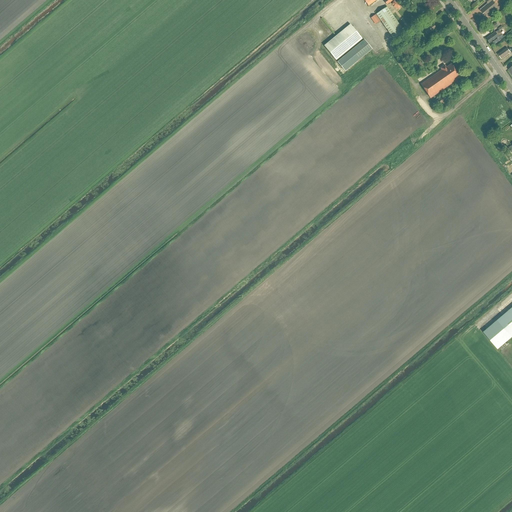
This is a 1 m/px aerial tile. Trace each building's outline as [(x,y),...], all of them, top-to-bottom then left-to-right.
[(485,13),(487,16),(493,12),(494,14),(499,9),(492,1),(494,0),(486,0),(486,1),(488,4),(481,11),(483,14),(485,13)] [(394,1),(392,5),(394,6),(394,7),(398,10),(401,5),(394,1)] [(337,30),(357,16),(349,5),(343,10),(345,12),(343,13),(345,15),(342,17),(341,15),(331,22),(337,30)] [(404,32),(387,7),(376,14),(393,39),(404,32)] [(371,18),(376,25),(381,21),(376,15),(371,18)] [(424,31),(419,34),(422,38),(427,35),(436,29),(433,24),(424,30),(424,31)] [(364,40),(364,41),(362,38),(351,25),(325,47),(335,60),(337,62),(345,72),(372,49),(364,40)] [(500,37),(499,36),(502,34),(500,30),(496,32),(487,39),(491,44),(493,42),(494,42),(494,43),(495,45),(500,41),(499,39),(498,39),(498,38),(500,37)] [(498,55),(502,60),(511,53),(511,52),(511,51),(511,47),(511,48),(509,49),(507,48),(498,55)] [(445,65),(440,68),(442,70),(421,85),(430,99),(460,78),(451,64),(446,68),(445,65)] [(443,95),(434,101),(439,107),(447,101),(443,95)] [(511,308),(497,321),(484,333),(498,350),(511,338),(511,337),(511,308)]
